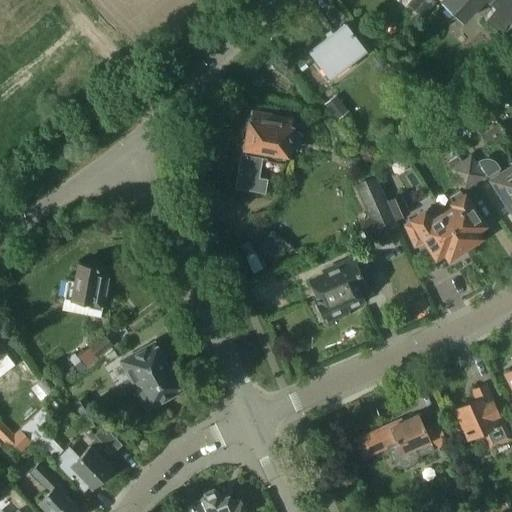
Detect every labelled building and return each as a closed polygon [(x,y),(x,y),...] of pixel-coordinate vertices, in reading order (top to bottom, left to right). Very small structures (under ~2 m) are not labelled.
[(409,0),(406,5),(422,17),(435,1),(433,0),(438,0),(439,1),(439,0),(409,0)] [(511,0),(439,0),(439,1),(440,1),(439,2),(460,23),(481,0),(484,0),(493,7),(483,20),(506,38),(511,30),(511,0)] [(329,77),(364,50),(345,25),(310,51),(329,77)] [(284,161),(291,123),(269,119),(269,115),(251,112),(245,146),(268,150),(266,158),(284,161)] [(506,135),(499,124),(490,129),(497,140),(506,135)] [(481,135),(488,146),(497,140),(490,129),(481,135)] [(240,153),(234,189),(265,194),(267,180),(258,178),(262,157),(240,153)] [(464,159),(460,162),(474,183),(483,177),(484,177),(476,165),(476,164),(470,155),(464,159)] [(480,162),(476,164),(476,165),(484,177),(486,175),(488,174),(511,211),(511,168),(504,174),(498,165),(497,164),(496,163),(495,163),(494,162),(493,161),(491,161),(490,160),(489,160),(487,160),(486,160),(484,160),(483,160),(482,161),(481,161),(480,162)] [(460,162),(450,168),(464,190),(473,184),(474,183),(460,162)] [(354,185),(368,218),(359,222),(364,234),(394,220),(386,200),(375,176),(354,185)] [(441,216),(464,250),(474,244),(477,238),(474,235),(476,234),(474,231),(483,225),(460,190),(449,197),(455,207),(441,216)] [(401,194),(386,200),(394,220),(409,213),(401,194)] [(403,225),(413,247),(426,241),(435,256),(444,250),(446,253),(448,252),(450,255),(455,257),(464,250),(441,216),(429,223),(423,213),(412,220),(412,219),(403,225)] [(402,236),(394,220),(364,234),(368,244),(378,239),(381,245),(402,236)] [(275,263),(289,246),(271,230),(257,247),(275,263)] [(354,260),(324,273),(325,277),(311,283),(317,296),(316,296),(317,298),(316,299),(317,303),(315,304),(318,310),(321,311),(322,313),(324,313),(328,321),(349,312),(347,309),(364,301),(362,296),(373,292),(366,275),(372,273),(366,258),(355,263),(354,260)] [(102,309),(110,268),(80,261),(76,280),(68,278),(64,298),(89,303),(88,307),(102,309)] [(90,348),(78,357),(86,368),(87,368),(98,360),(96,357),(113,346),(106,336),(90,348)] [(0,340),(0,377),(18,365),(0,340)] [(135,384),(168,367),(154,342),(122,360),(135,384)] [(168,367),(135,384),(148,407),(180,390),(168,367)] [(470,444),(484,437),(489,449),(509,440),(484,385),(472,390),(477,400),(454,410),(470,444)] [(43,407),(20,429),(51,461),(62,450),(49,436),(46,436),(38,427),(50,415),(43,407)] [(93,407),(79,414),(88,428),(101,420),(93,407)] [(362,459),(386,448),(393,463),(398,467),(406,467),(413,464),(417,458),(447,444),(438,422),(424,429),(418,415),(356,444),(362,459)] [(19,454),(32,442),(19,429),(13,434),(0,421),(0,439),(7,446),(9,444),(19,454)] [(122,445),(104,426),(94,435),(112,454),(122,445)] [(110,471),(112,469),(89,446),(78,457),(71,450),(62,458),(70,466),(71,465),(93,488),(103,478),(105,479),(110,474),(110,471)] [(50,491),(38,503),(47,511),(77,511),(81,508),(65,492),(68,490),(39,461),(30,470),(50,491)] [(189,511),(245,511),(247,509),(245,503),(241,501),(240,498),(230,502),(228,498),(230,496),(224,493),(223,495),(221,497),(218,489),(215,490),(214,488),(203,493),(204,496),(200,497),(201,498),(196,500),(196,499),(186,507),(189,511)] [(508,511),(505,503),(490,509),(491,511),(508,511)]
